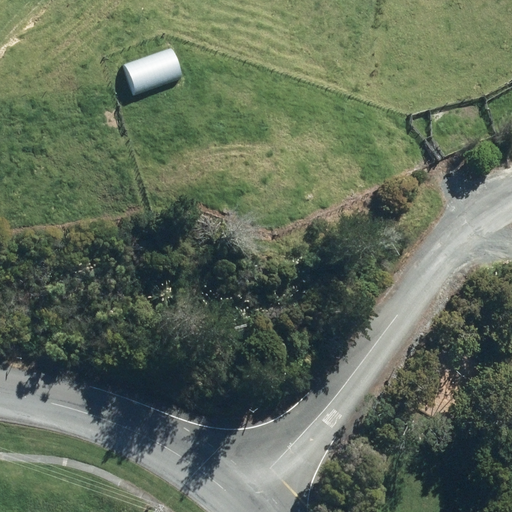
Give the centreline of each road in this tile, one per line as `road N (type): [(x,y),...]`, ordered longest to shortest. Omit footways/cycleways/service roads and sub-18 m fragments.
road 1 (unclassified): [(239,500),(320,420),(470,230),(511,199)]
road 2 (tertiary): [(0,394),(146,439),(239,500)]
